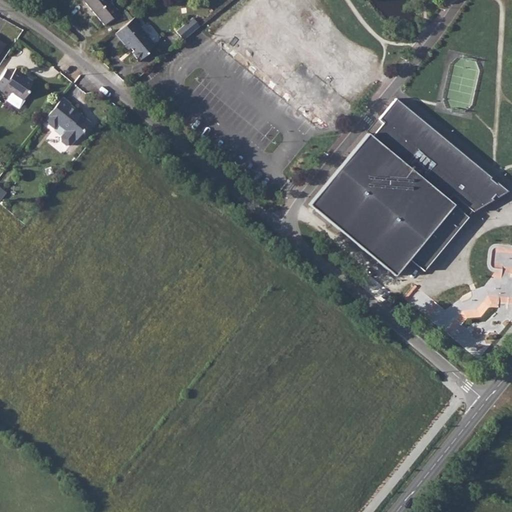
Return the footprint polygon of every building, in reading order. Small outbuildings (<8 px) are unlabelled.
[(116,0),(86,0),(110,27),(125,14),(118,6),(118,2),(116,0)] [(145,15),(122,35),(135,49),(139,47),(142,51),(142,54),(148,61),(156,54),(155,51),(162,44),(148,28),(150,26),(146,21),(148,18),(145,15)] [(176,31),(184,40),(201,25),(193,17),(176,31)] [(0,82),(0,87),(10,96),(13,93),(14,93),(24,101),(29,94),(28,93),(35,82),(27,77),(28,76),(20,69),(17,74),(11,69),(0,82)] [(24,101),(14,93),(8,101),(19,110),(25,102),(24,101)] [(64,96),(45,119),(55,127),(59,123),(66,129),(60,136),(61,140),(66,144),(71,144),(76,137),(77,138),(87,125),(87,120),(86,119),(87,119),(82,114),(82,113),(71,104),(72,103),(64,96)] [(493,176),(398,97),(380,119),(385,122),(374,136),(369,132),(310,204),(397,275),(411,257),(424,273),(470,217),(469,216),(473,209),(475,211),(495,199),(493,197),(496,193),(500,196),(510,190),(499,181),(497,183),(492,178),(493,176)] [(374,136),(385,122),(380,119),(369,132),(374,136)]
